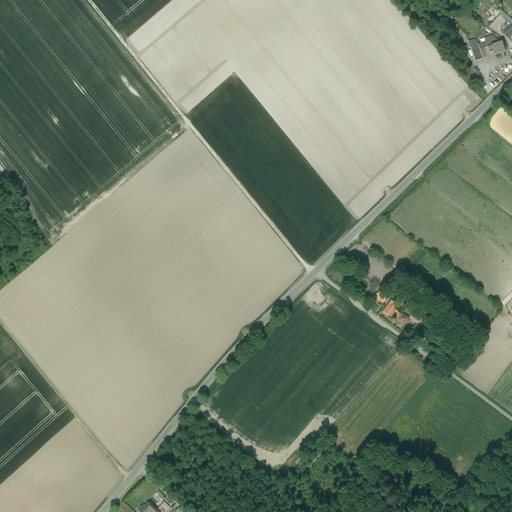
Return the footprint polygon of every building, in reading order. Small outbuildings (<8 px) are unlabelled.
[(500,9),(494,4),(486,13),(491,18),(498,11),(500,9)] [(511,23),(511,26),(509,29),(510,30),(506,33),(511,39),(511,19),(500,9),(498,11),(511,23)] [(495,39),(477,44),(479,50),(484,48),(502,42),(502,41),(501,42),(501,41),(495,39)] [(502,42),(484,48),(487,58),(506,51),(502,42)] [(475,61),(487,58),(484,48),(479,50),(477,44),(470,47),(475,61)] [(384,293),(379,290),(375,295),(380,299),(384,293)] [(392,300),(383,312),(388,316),(389,314),(395,319),(399,312),(393,308),(396,304),(392,300)] [(401,314),(399,312),(395,319),(400,323),(399,324),(402,327),(403,325),(404,325),(409,318),(402,313),(401,314)] [(420,318),(412,312),(410,316),(418,322),(420,318)] [(158,511),(149,503),(140,511),(148,511),(149,511),(158,511)]
